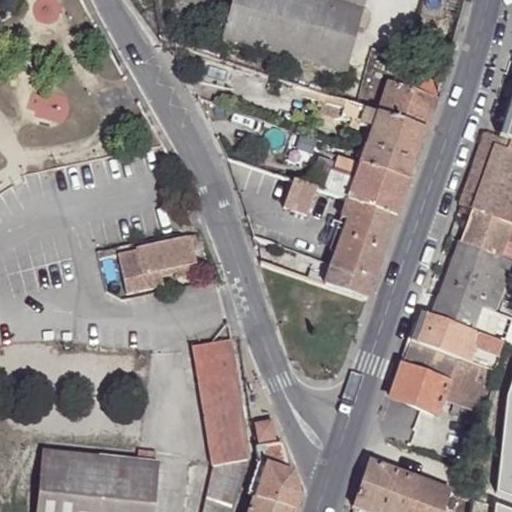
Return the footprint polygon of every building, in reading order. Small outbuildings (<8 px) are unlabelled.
[(231,0),(221,36),(342,69),(362,0),(231,0)] [(386,83),(376,114),(423,130),(439,85),(413,77),(408,90),(386,83)] [(369,112),(343,102),(337,120),(363,128),(367,118),(369,112)] [(511,106),(502,136),(511,139),(511,106)] [(423,130),(376,114),(373,121),(370,130),(357,164),(406,182),(423,130)] [(367,118),(363,128),(370,130),(373,121),(367,118)] [(484,130),(471,170),(482,174),(496,134),(484,130)] [(511,139),(502,136),(496,134),(482,174),(511,183),(511,139)] [(406,182),(357,164),(335,156),(331,168),(315,162),(307,186),(394,218),(406,182)] [(273,174),(248,165),(240,183),(254,189),(267,190),(273,174)] [(471,170),(459,203),(470,207),(482,174),(471,170)] [(291,181),(273,174),(267,190),(284,197),(291,181)] [(470,207),(511,220),(511,183),(482,174),(470,207)] [(394,218),(307,186),(300,184),(291,181),(284,197),(281,205),(326,222),(332,209),(348,215),(329,265),(373,281),(394,218)] [(511,220),(470,207),(458,240),(501,255),(511,223),(511,220)] [(250,236),(279,247),(287,229),(265,218),(244,215),(250,236)] [(458,240),(439,295),(484,308),(486,302),(497,306),(511,265),(511,258),(501,255),(458,240)] [(194,268),(189,242),(116,257),(125,297),(146,293),(143,278),(160,275),(194,268)] [(373,281),(329,265),(326,274),(301,266),(301,264),(275,255),(271,267),(366,301),(373,281)] [(196,278),(194,268),(160,275),(161,280),(173,277),(175,282),(196,278)] [(146,293),(162,289),(161,280),(160,275),(143,278),(146,293)] [(439,295),(431,316),(470,330),(470,327),(476,329),(484,308),(439,295)] [(486,302),(484,308),(495,312),(497,306),(486,302)] [(470,330),(431,316),(421,312),(411,340),(459,356),(470,330)] [(411,340),(391,397),(438,414),(443,400),(451,381),(455,368),(466,371),(466,375),(491,384),(491,383),(494,368),(459,356),(411,340)] [(200,511),(230,511),(249,461),(232,342),(203,347),(220,464),(200,511)] [(451,381),(443,400),(483,412),(491,384),(466,375),(466,371),(455,368),(451,381)] [(271,422),(252,425),(255,445),(274,441),(271,422)] [(280,444),(255,448),(257,464),(246,496),(254,499),(289,511),(293,511),(299,493),(294,477),(290,475),(280,444)] [(380,511),(395,471),(368,461),(352,506),(370,511),(380,511)] [(147,511),(151,477),(34,463),(27,511),(147,511)] [(380,511),(409,511),(422,481),(395,471),(380,511)] [(446,510),(452,491),(422,481),(409,511),(450,511),(451,511),(446,510)] [(289,511),(254,499),(249,511),(289,511)]
